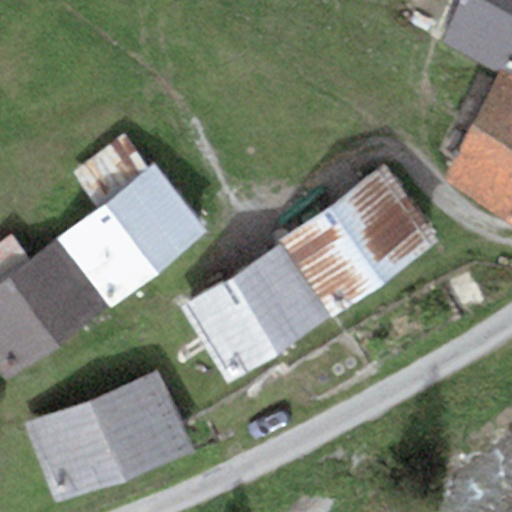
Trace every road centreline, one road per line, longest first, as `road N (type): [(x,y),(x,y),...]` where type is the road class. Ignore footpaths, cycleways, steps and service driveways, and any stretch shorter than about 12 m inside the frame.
road 1 (track): [(511,231),(457,211),(371,113),(295,71),(163,69),(0,127)]
road 2 (unclassified): [(112,511),(462,353),(511,316)]
